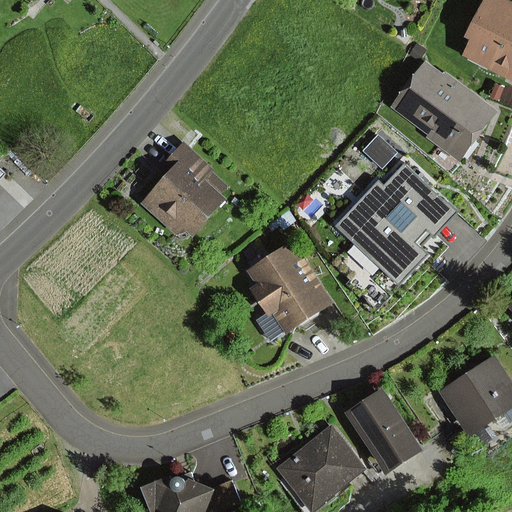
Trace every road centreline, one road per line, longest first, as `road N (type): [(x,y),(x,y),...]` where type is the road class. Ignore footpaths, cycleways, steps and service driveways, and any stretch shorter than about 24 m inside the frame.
road 1 (residential): [(0,326),(96,435),(148,453),(414,341),(478,295),(511,250)]
road 2 (residential): [(243,0),(191,72),(0,271)]
